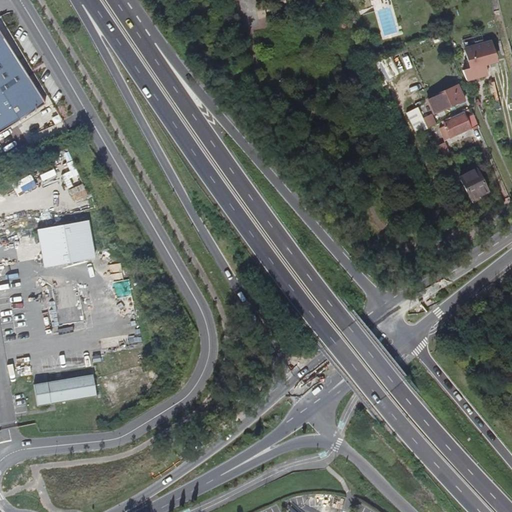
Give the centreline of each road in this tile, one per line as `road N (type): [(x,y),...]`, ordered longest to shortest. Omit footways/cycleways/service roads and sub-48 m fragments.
road 1 (residential): [(0,460),(12,451),(116,439),(183,399),(210,352),(207,323),(185,280),(20,0)]
road 2 (primary): [(90,0),(331,341),(480,511)]
road 3 (primary): [(508,511),(347,327),(152,54)]
road 4 (primary): [(88,0),(90,26),(287,383)]
road 5 (primary): [(387,315),(184,71),(152,54)]
road 6 (secondary): [(287,383),(219,442),(113,511)]
road 7 (primary): [(511,465),(406,336)]
road 8 (secondary): [(511,238),(387,315)]
road 9 (secondary): [(406,336),(511,255)]
road 10 (secondary): [(308,415),(406,336)]
road 11 (secondary): [(387,315),(287,383)]
